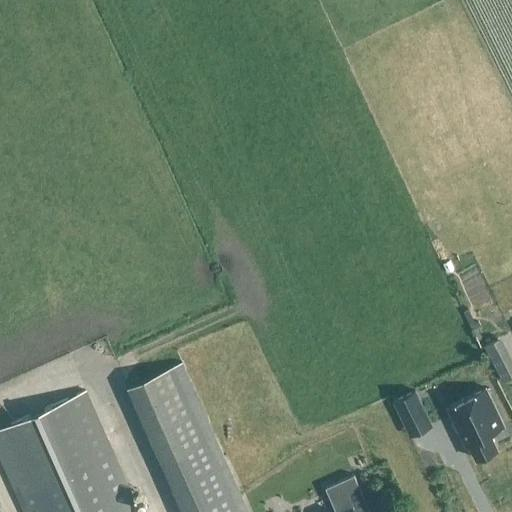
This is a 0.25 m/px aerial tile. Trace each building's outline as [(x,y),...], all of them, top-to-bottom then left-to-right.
[(500,323),(495,313),(472,324),(478,334),(500,323)] [(511,377),(511,358),(501,337),(483,346),(501,383),(511,377)] [(136,374),(187,511),(253,511),(193,353),(136,374)] [(414,389),(392,399),(399,412),(410,435),(432,425),(420,401),(414,389)] [(485,389),(447,407),(464,443),(465,445),(469,444),(476,458),(496,448),(488,432),(503,425),(485,389)] [(0,454),(25,511),(139,511),(86,390),(0,427),(0,454)] [(325,488),(329,497),(336,511),(370,511),(354,475),(325,488)]
